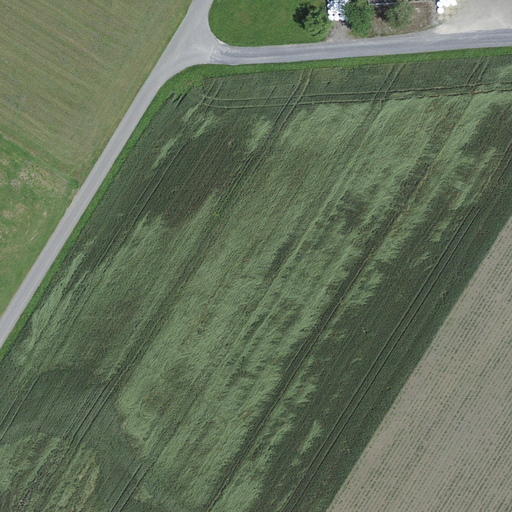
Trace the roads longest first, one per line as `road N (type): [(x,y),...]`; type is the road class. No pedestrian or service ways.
road 1 (unclassified): [(175,58),(511,39)]
road 2 (unclassified): [(0,344),(175,58)]
